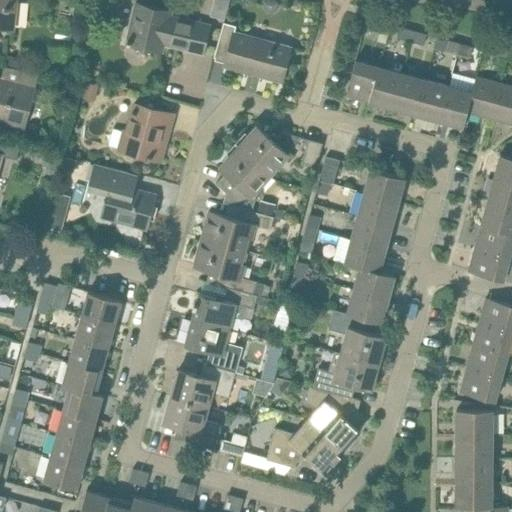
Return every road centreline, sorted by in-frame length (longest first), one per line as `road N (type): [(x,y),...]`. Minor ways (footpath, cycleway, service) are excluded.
road 1 (residential): [(326,509),(131,452),(138,373),(161,281)]
road 2 (residential): [(305,118),(446,151),(419,253),(426,271)]
road 3 (residential): [(161,281),(202,137),(233,103),(305,118)]
road 4 (residential): [(326,509),(382,443),(426,271)]
road 5 (residential): [(161,281),(69,257),(0,252)]
